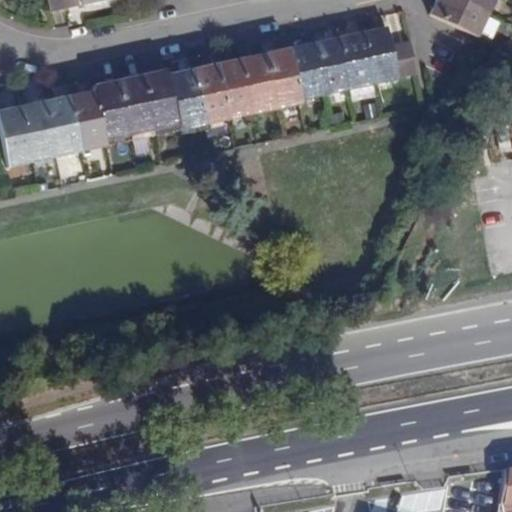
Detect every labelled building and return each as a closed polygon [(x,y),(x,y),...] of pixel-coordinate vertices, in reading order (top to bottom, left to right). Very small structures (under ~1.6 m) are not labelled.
[(46,0),(49,12),(64,9),(62,0),(46,0)] [(104,0),(62,0),(65,9),(104,0)] [(477,38),(488,14),(457,0),(435,0),(429,15),(477,38)] [(457,0),(488,14),(494,0),(457,0)] [(416,74),(409,42),(390,45),(386,28),(361,33),(371,84),(416,74)] [(348,90),(371,84),(361,33),(337,38),(348,90)] [(324,95),(348,90),(337,38),(312,44),(324,95)] [(317,97),(324,95),(312,44),(288,49),(300,101),(317,97)] [(300,104),(300,101),(288,49),(263,55),(275,109),(300,104)] [(251,114),(275,109),(263,55),(239,60),(251,114)] [(227,120),(251,114),(239,60),(215,65),(227,120)] [(203,125),(227,120),(215,65),(191,70),(203,125)] [(178,130),(203,125),(191,70),(166,76),(177,126),(178,130)] [(177,126),(166,76),(165,71),(140,76),(153,131),(177,126)] [(152,131),(153,131),(140,76),(116,81),(128,136),(152,131)] [(103,141),(128,136),(116,81),(91,87),(92,91),(103,141)] [(105,146),(103,141),(92,91),(68,97),(80,152),(105,146)] [(56,157),(80,152),(68,97),(44,102),(56,157)] [(32,162),(56,157),(44,102),(20,107),(32,162)] [(0,138),(6,168),(32,162),(20,107),(0,111),(0,138)] [(511,511),(511,468),(507,469),(498,511),(511,511)]
